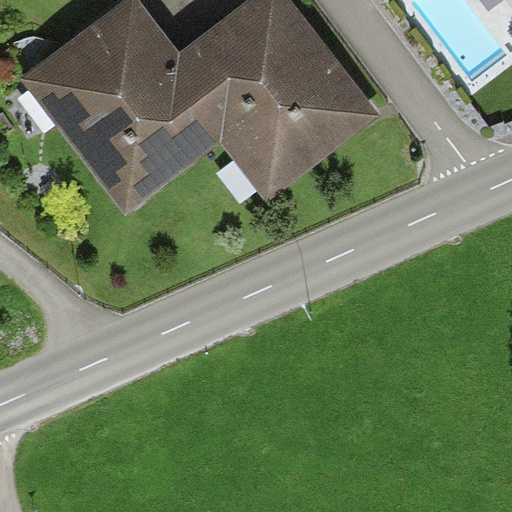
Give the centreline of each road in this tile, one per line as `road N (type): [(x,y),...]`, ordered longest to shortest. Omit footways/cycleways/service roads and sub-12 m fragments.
road 1 (tertiary): [(511,184),(0,408)]
road 2 (track): [(0,255),(52,293),(101,363)]
